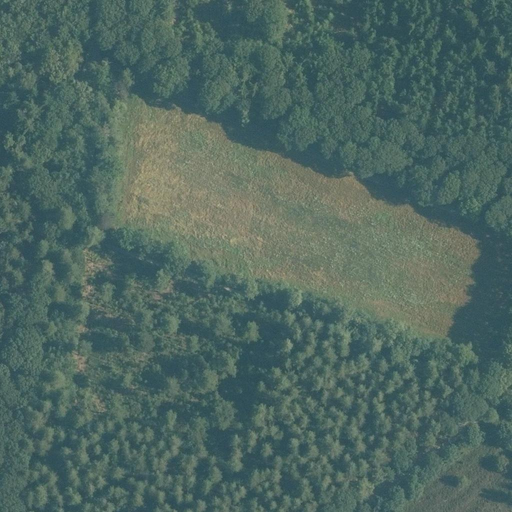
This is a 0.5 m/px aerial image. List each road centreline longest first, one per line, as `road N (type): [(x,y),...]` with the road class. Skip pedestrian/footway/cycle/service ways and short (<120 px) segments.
road 1 (track): [(511,381),(445,379),(272,316),(37,212)]
road 2 (track): [(95,0),(87,60),(39,201),(0,482)]
road 3 (track): [(272,316),(226,447),(6,410)]
road 4 (track): [(511,388),(354,511)]
